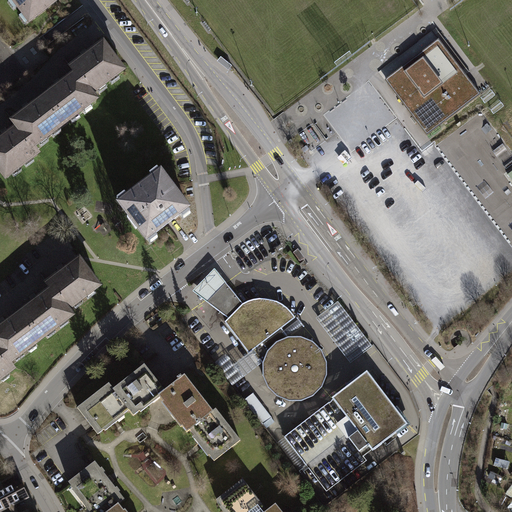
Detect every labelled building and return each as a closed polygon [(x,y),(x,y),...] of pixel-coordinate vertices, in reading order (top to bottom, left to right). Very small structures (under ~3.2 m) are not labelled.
[(8,0),(30,29),(59,6),(54,0),(8,0)] [(479,93),(439,39),(386,79),(426,135),(479,93)] [(15,131),(0,141),(0,173),(7,181),(44,155),(40,151),(101,102),(97,98),(128,74),(106,44),(70,69),(76,78),(11,124),(15,131)] [(231,68),(219,58),(217,62),(228,71),(231,68)] [(373,85),(368,89),(373,95),(378,91),(373,85)] [(296,111),(301,118),(315,108),(310,101),(296,111)] [(163,173),(119,206),(151,246),(193,213),(163,173)] [(298,249),(293,252),(300,261),(305,258),(298,249)] [(0,382),(17,370),(12,364),(76,317),(71,310),(102,287),(80,258),(44,284),(49,291),(0,326),(0,382)] [(214,267),(193,290),(228,317),(224,321),(248,353),(253,349),(263,362),(267,352),(273,344),(282,338),(287,336),(281,326),(294,315),(285,306),(272,299),(255,298),(243,303),(214,267)] [(338,301),(317,316),(351,361),(371,346),(338,301)] [(287,336),(282,338),(273,344),(267,352),(263,362),(263,373),(267,383),(274,392),(283,397),(294,399),(305,398),(315,393),(322,385),(327,375),(327,365),(325,355),(320,346),(312,339),(302,336),(292,335),(287,336)] [(107,380),(75,405),(96,432),(128,407),(131,412),(157,393),(185,428),(187,427),(211,458),(239,437),(214,405),(212,407),(182,370),(161,385),(142,360),(110,384),(107,380)] [(332,396),(283,434),(326,489),(366,458),(362,454),(371,447),(373,449),(408,421),(366,368),(331,395),(332,396)] [(256,392),(249,397),(263,421),(270,417),(256,392)] [(96,458),(68,480),(91,511),(129,511),(120,500),(125,496),(96,458)] [(0,510),(9,506),(14,503),(29,496),(16,472),(0,480),(0,510)] [(239,483),(213,504),(220,511),(273,511),(268,505),(262,510),(239,483)] [(10,509),(4,511),(36,511),(32,511),(30,511),(28,507),(19,511),(14,503),(9,506),(10,509)]
